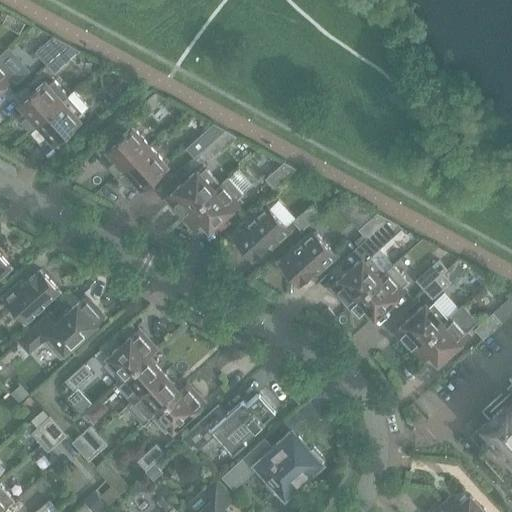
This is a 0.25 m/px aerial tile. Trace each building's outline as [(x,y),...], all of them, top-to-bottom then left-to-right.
[(45,62),(66,43),(53,36),(35,51),(45,62)] [(54,72),(79,50),(66,43),(45,62),(54,72)] [(0,88),(13,77),(0,62),(0,88)] [(116,101),(137,82),(126,75),(108,92),(116,101)] [(25,111),(19,117),(30,129),(68,95),(53,79),(48,84),(45,81),(20,103),(25,111)] [(68,95),(30,129),(41,141),(48,135),(54,142),(79,119),(77,116),(82,111),(88,106),(74,90),(68,95)] [(144,117),(166,97),(155,91),(136,108),(144,117)] [(203,149),(224,129),(213,123),(195,139),(203,149)] [(117,175),(149,146),(132,126),(107,149),(113,156),(106,162),(117,175)] [(211,158),(236,135),(224,129),(203,149),(211,158)] [(145,184),(167,165),(149,146),(117,175),(128,187),(135,180),(142,187),(145,184)] [(273,187),(295,168),(284,161),(265,178),(273,187)] [(183,217),(228,177),(228,176),(219,184),(205,168),(200,173),(197,170),(166,198),(183,217)] [(213,226),(240,201),(237,198),(243,193),(228,177),(183,217),(184,218),(192,210),(209,229),(213,226)] [(301,230),(319,213),(311,204),(292,221),(301,230)] [(253,258),(287,227),(268,206),(233,237),(236,240),(234,241),(241,250),(243,248),(252,258),(252,257),(253,258)] [(367,238),(388,218),(377,212),(358,229),(367,238)] [(375,247),(399,225),(388,218),(367,238),(375,247)] [(299,283),(334,253),(314,230),(280,262),(282,265),(280,267),(287,275),(289,273),(298,283),(299,283)] [(0,275),(11,266),(0,253),(0,275)] [(349,305),(393,264),(384,272),(370,256),(365,261),(362,258),(331,286),(349,305)] [(424,289),(442,272),(447,268),(438,259),(415,280),(424,289)] [(374,317),(405,289),(403,286),(408,281),(393,264),(349,305),(349,306),(357,299),(374,317)] [(25,321),(59,290),(41,269),(40,269),(5,299),(25,321)] [(432,298),(450,281),(442,272),(424,289),(432,298)] [(48,313),(18,340),(29,352),(40,342),(39,341),(44,337),(60,355),(104,316),(85,296),(84,296),(55,322),(48,313)] [(412,351),(457,310),(456,309),(448,317),(434,301),(428,306),(426,303),(394,331),(412,351)] [(437,362),(469,334),(466,331),(471,326),(457,310),(412,351),(421,344),(437,362)] [(483,338),(501,321),(493,312),(474,328),(483,338)] [(116,383),(156,348),(139,329),(108,357),(110,359),(105,364),(118,379),(116,382),(116,383)] [(127,405),(163,373),(148,355),(156,348),(116,383),(132,400),(126,405),(127,405)] [(74,389),(92,372),(84,363),(65,380),(74,389)] [(143,423),(187,382),(179,390),(163,373),(127,405),(143,423)] [(173,429),(204,401),(187,382),(143,423),(143,424),(152,416),(165,432),(171,427),(173,429)] [(20,383),(11,392),(20,401),(29,392),(20,383)] [(256,426),(273,412),(270,409),(272,407),(261,395),(259,397),(257,394),(232,416),(228,412),(224,415),(217,406),(218,405),(218,404),(181,438),(193,451),(214,432),(233,452),(259,429),(256,426)] [(511,483),(511,400),(508,404),(507,402),(469,436),(511,483)] [(39,441),(58,425),(49,416),(31,432),(39,441)] [(48,451),(66,434),(58,425),(39,441),(48,451)] [(80,450),(98,434),(90,425),(72,441),(80,450)] [(88,460),(107,443),(98,434),(80,450),(88,460)] [(312,470),(324,459),(313,446),(310,448),(298,436),(287,446),(281,440),(284,438),(283,437),(262,455),(254,447),(218,480),(228,492),(260,463),(275,480),(281,474),(293,487),(300,480),(303,483),(314,473),(312,470)] [(146,469),(164,453),(156,443),(137,460),(146,469)] [(119,469),(106,456),(95,467),(107,480),(119,469)] [(65,481),(64,475),(59,470),(53,470),(48,475),(47,481),(51,486),(59,487),(65,481)] [(230,511),(224,505),(233,497),(228,492),(218,480),(216,479),(199,494),(207,503),(197,511),(230,511)] [(0,511),(14,499),(0,483),(0,511)] [(485,511),(469,494),(451,511),(443,503),(443,504),(450,511),(485,511)] [(0,511),(10,511),(6,507),(14,500),(14,499),(0,511)] [(53,511),(57,508),(49,499),(34,511),(53,511)]
